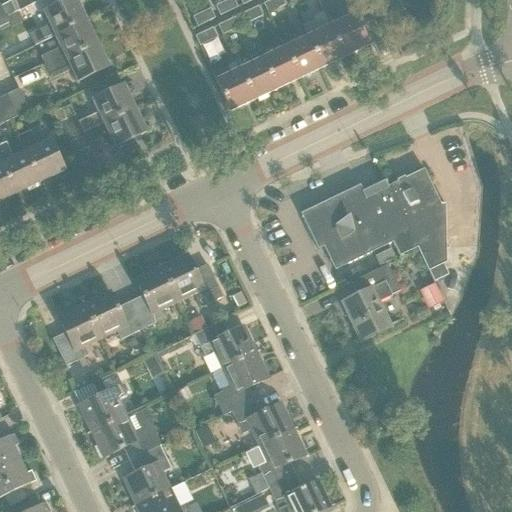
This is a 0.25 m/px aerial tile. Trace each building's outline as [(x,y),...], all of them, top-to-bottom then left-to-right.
[(86,21),(75,0),(69,0),(42,13),(48,26),(29,35),(30,37),(19,42),(23,50),(34,45),(34,46),(54,37),(54,36),(86,21)] [(220,15),(237,7),(233,0),(228,0),(216,6),(220,15)] [(267,15),(284,6),(281,0),(271,0),(262,5),(267,15)] [(0,26),(8,23),(0,4),(0,26)] [(245,25),(261,17),(257,7),(240,15),(245,25)] [(197,26),(214,18),(210,9),(193,17),(197,26)] [(330,27),(344,58),(368,46),(354,16),(330,27)] [(221,36),(239,28),(234,18),(217,26),(221,36)] [(59,48),(40,57),(45,69),(97,44),(86,21),(54,36),(54,37),(59,48)] [(307,38),(322,68),(344,58),(330,27),(307,38)] [(199,46),(216,38),(212,29),(195,37),(199,46)] [(285,49),(299,79),(322,68),(307,38),(285,49)] [(97,44),(45,69),(50,79),(70,70),(76,83),(108,68),(97,44)] [(262,60),(276,90),(299,79),(285,49),(262,60)] [(239,71),(254,101),(276,90),(262,60),(239,71)] [(239,71),(216,82),(230,112),(254,101),(239,71)] [(106,81),(95,86),(98,93),(109,88),(106,81)] [(135,109),(123,85),(91,101),(97,114),(74,125),(73,123),(61,129),(66,142),(84,133),(135,109)] [(7,95),(18,116),(28,111),(18,90),(7,95)] [(0,98),(0,107),(7,122),(18,116),(7,95),(0,98)] [(135,109),(84,133),(89,144),(108,135),(114,148),(146,133),(135,109)] [(25,153),(40,184),(64,172),(49,141),(37,147),(30,133),(18,139),(24,153),(25,153)] [(79,137),(66,143),(71,155),(85,150),(79,137)] [(1,164),(16,195),(40,184),(25,153),(24,153),(12,158),(6,144),(0,147),(0,163),(0,165),(1,164)] [(83,166),(88,176),(100,170),(95,161),(83,166)] [(0,202),(16,195),(1,164),(0,165),(0,164),(0,202)] [(445,204),(440,205),(423,170),(388,187),(418,248),(417,248),(428,272),(433,282),(448,275),(443,265),(446,263),(445,204)] [(398,257),(417,248),(418,248),(388,187),(365,198),(359,186),(300,214),(317,250),(324,246),(335,270),(392,243),(398,257)] [(391,249),(374,257),(379,266),(395,259),(391,249)] [(161,270),(176,301),(194,293),(201,306),(222,296),(207,265),(194,271),(186,256),(171,263),(172,265),(161,270)] [(343,304),(360,340),(388,327),(376,303),(399,292),(387,268),(351,285),(357,298),(343,304)] [(130,302),(143,329),(166,318),(161,308),(176,301),(161,270),(150,275),(149,273),(134,281),(142,296),(130,302)] [(434,285),(423,291),(431,308),(443,303),(434,285)] [(84,307),(99,339),(117,331),(121,340),(143,329),(130,302),(117,308),(109,293),(94,300),(95,302),(84,307)] [(89,356),(84,346),(99,339),(84,307),(73,313),(72,310),(57,318),(65,334),(53,339),(66,367),(89,356)] [(187,322),(194,335),(207,329),(201,315),(187,322)] [(220,323),(207,329),(194,335),(212,374),(221,370),(253,354),(248,343),(250,342),(243,327),(226,335),(220,323)] [(253,354),(221,370),(228,385),(220,389),(221,393),(214,396),(223,416),(231,413),(254,401),(248,388),(268,379),(261,364),(259,365),(253,354)] [(87,421),(92,431),(125,416),(117,400),(125,396),(114,373),(90,385),(96,398),(78,407),(85,422),(87,421)] [(254,401),(231,413),(241,434),(250,430),(258,447),(291,431),(285,420),(287,419),(280,404),(260,414),(254,401)] [(128,414),(125,416),(92,431),(98,443),(96,444),(103,459),(122,450),(128,462),(161,446),(150,425),(152,420),(146,409),(145,409),(144,406),(142,407),(141,404),(127,411),(128,414)] [(255,467),(257,466),(268,489),(296,476),(290,463),(305,456),(298,441),(296,442),(291,431),(258,447),(247,452),(255,467)] [(19,445),(13,435),(0,441),(0,470),(20,461),(14,448),(19,445)] [(161,447),(161,446),(128,462),(134,475),(122,480),(130,495),(132,494),(137,505),(170,489),(162,473),(170,469),(159,447),(161,447)] [(0,498),(36,482),(31,471),(26,473),(20,461),(0,470),(0,498)] [(323,497),(325,496),(317,481),(302,489),(296,476),(268,489),(278,511),(287,506),(290,511),(320,511),(328,509),(323,497)] [(178,506),(170,489),(137,505),(140,511),(191,511),(186,502),(178,506)] [(50,511),(46,503),(27,511),(50,511)] [(253,511),(249,503),(235,510),(236,511),(253,511)]
